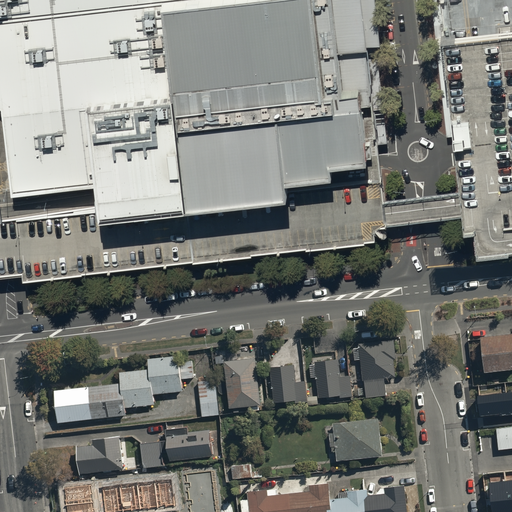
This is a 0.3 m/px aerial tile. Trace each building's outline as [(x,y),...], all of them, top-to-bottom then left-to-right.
[(0,0),(0,270),(24,268),(25,275),(84,268),(84,267),(195,254),(195,256),(254,249),(254,248),(308,241),(309,243),(367,237),(367,235),(378,234),(377,227),(388,216),(387,206),(385,194),(381,156),(380,145),(370,50),(369,38),(376,37),(372,0),(0,0)] [(511,0),(444,0),(448,26),(457,104),(460,129),(461,151),(466,187),(468,197),(469,209),(470,217),(480,215),(483,240),(511,236),(511,0)] [(511,328),(481,332),(485,367),(511,364),(511,328)] [(395,337),(359,341),(359,346),(354,346),(355,358),(361,357),(363,378),(365,378),(367,396),(387,394),(385,376),(396,375),(394,358),(397,358),(395,337)] [(55,388),(59,420),(127,412),(126,405),(156,402),(155,392),(184,388),(183,377),(181,359),(180,352),(149,356),(150,366),(120,369),(122,380),(55,388)] [(256,354),(224,358),(230,406),(262,402),(256,354)] [(317,375),(319,396),(340,393),(341,395),(353,394),(351,373),(341,374),(339,357),(315,360),(316,362),(310,363),(311,376),(317,375)] [(181,359),(183,377),(195,375),(193,358),(181,359)] [(295,362),(271,365),(274,400),(296,398),(296,401),(308,399),(308,395),(306,379),(296,380),(295,362)] [(361,372),(352,374),(353,386),(363,385),(361,372)] [(203,414),(220,412),(216,378),(199,379),(203,414)] [(511,392),(478,396),(480,417),(511,412),(511,392)] [(309,403),(319,402),(318,394),(308,395),(308,399),(309,403)] [(338,458),(383,453),(379,415),(333,420),(334,430),(329,431),(331,445),(332,445),(333,449),(337,449),(338,458)] [(142,441),(144,465),(164,463),(163,449),(170,448),(171,459),(214,454),(210,427),(189,429),(189,424),(166,426),(167,438),(142,441)] [(511,424),(497,426),(499,447),(511,445),(511,424)] [(81,470),(124,466),(120,432),(93,436),(94,441),(77,443),(81,470)] [(252,475),(251,461),(238,463),(240,476),(252,475)] [(169,466),(148,469),(150,483),(171,480),(169,466)] [(144,477),(84,484),(87,511),(96,511),(147,507),(144,477)] [(511,511),(511,480),(488,483),(491,511),(511,511)] [(408,511),(405,482),(384,484),(385,491),(368,492),(368,487),(347,489),(348,495),(331,496),(330,481),(309,483),(310,489),(269,493),(268,487),(248,489),(249,497),(241,498),(242,510),(250,509),(250,511),(408,511)] [(209,482),(194,485),(197,511),(227,511),(224,489),(210,491),(209,482)]
